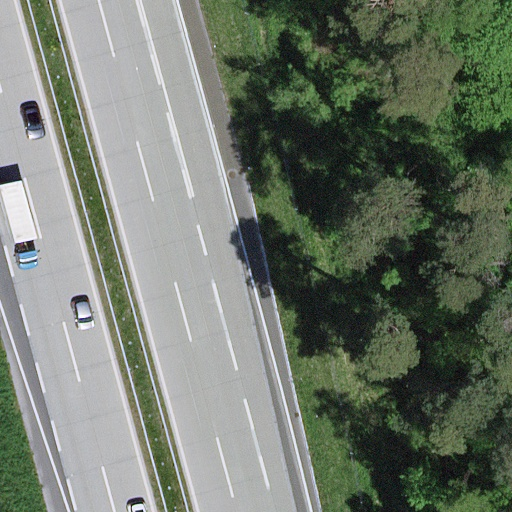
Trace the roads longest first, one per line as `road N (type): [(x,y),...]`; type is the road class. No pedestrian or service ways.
road 1 (motorway): [(236,511),(97,0)]
road 2 (motorway): [(0,107),(109,511)]
